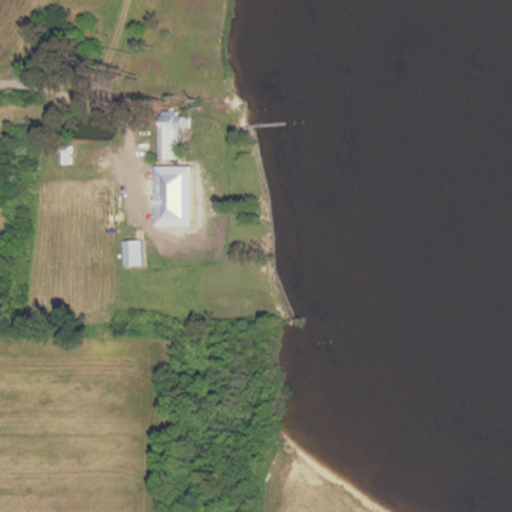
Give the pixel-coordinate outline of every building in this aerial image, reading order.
[(231,109),(220,110),(219,101),(230,100),(231,109)] [(182,111),(182,116),(193,116),(193,128),(180,129),(181,159),(163,159),(163,117),(168,117),(168,111),(182,111)] [(74,144),(73,164),(61,163),(63,143),(74,144)] [(166,173),(191,173),(191,217),(166,217),(166,173)] [(127,240),(146,239),(148,265),(129,266),(127,240)]
